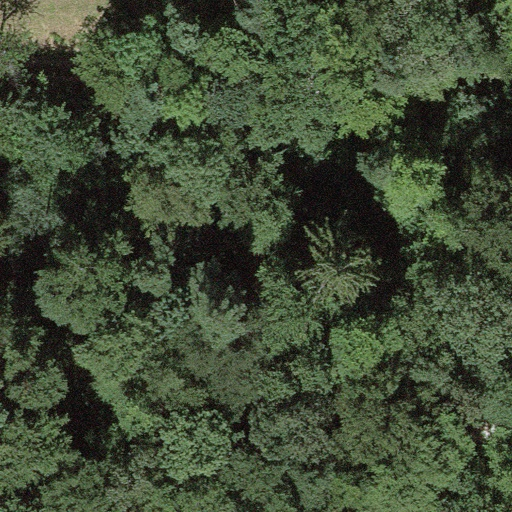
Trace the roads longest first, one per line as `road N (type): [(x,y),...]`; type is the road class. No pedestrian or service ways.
road 1 (track): [(0,67),(234,81),(443,72),(511,60)]
road 2 (track): [(332,511),(511,418)]
